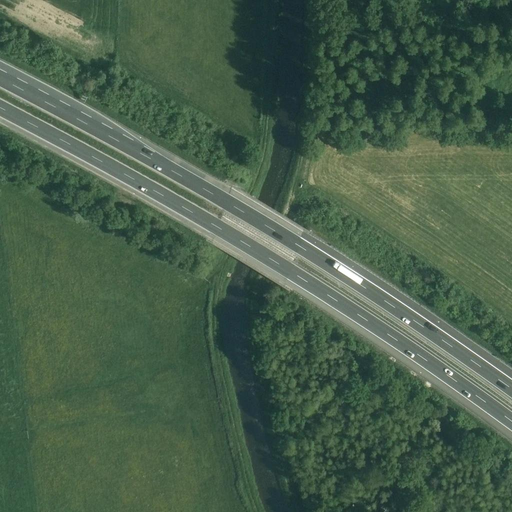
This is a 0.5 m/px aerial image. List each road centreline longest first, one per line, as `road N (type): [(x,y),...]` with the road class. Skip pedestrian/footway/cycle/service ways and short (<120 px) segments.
road 1 (motorway): [(0,105),(219,224),(511,420)]
road 2 (motorway): [(511,386),(226,199),(0,77)]
